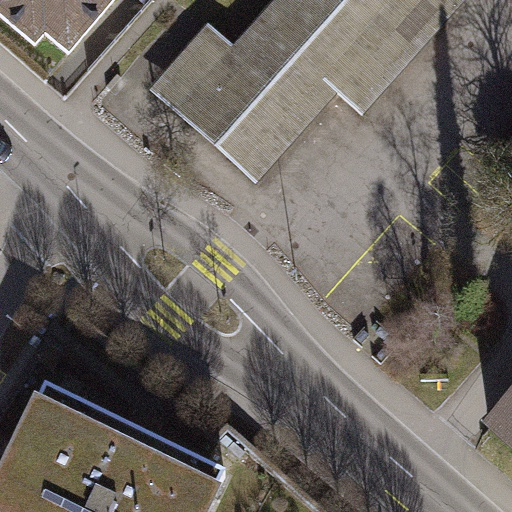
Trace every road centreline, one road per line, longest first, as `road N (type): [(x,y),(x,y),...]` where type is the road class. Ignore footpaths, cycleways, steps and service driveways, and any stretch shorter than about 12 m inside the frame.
road 1 (secondary): [(447,511),(84,195)]
road 2 (residential): [(0,311),(84,195)]
